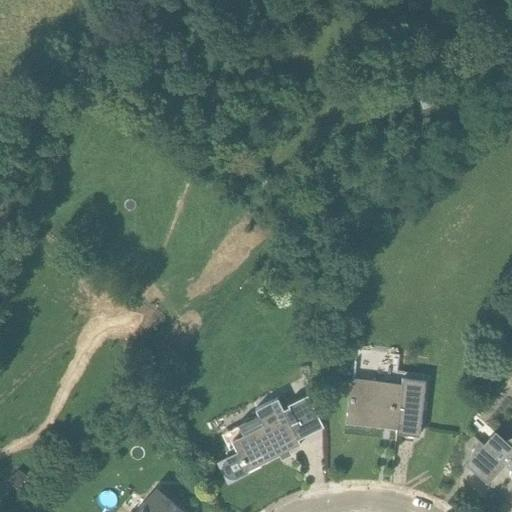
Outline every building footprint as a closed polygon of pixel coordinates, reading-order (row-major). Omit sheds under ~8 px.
[(444,76),(425,83),(434,106),(466,94),(461,83),(448,88),(444,76)] [(395,433),(418,436),(426,379),(402,376),(401,384),(353,378),(347,424),(348,425),(348,422),(359,423),(375,425),(375,428),(376,428),(377,423),(395,425),(394,427),(396,427),(395,433)] [(287,405),(297,425),(316,415),(307,396),(287,405)] [(255,409),(258,415),(238,425),(243,435),(232,441),(237,451),(225,456),(223,457),(222,458),(221,460),(219,461),(219,463),(218,465),(218,467),(218,469),(218,471),(219,473),(220,475),(221,476),(223,478),(225,479),(226,480),(228,480),(230,480),(232,480),(234,480),(236,479),(248,473),(247,471),(279,456),(277,452),(286,447),(290,455),(291,454),(289,451),(299,445),(299,446),(300,445),(277,398),(255,409)] [(507,438),(504,441),(495,432),(483,445),(479,441),(465,464),(465,465),(487,485),(488,484),(487,483),(503,465),(510,471),(510,472),(509,473),(509,474),(509,476),(509,477),(510,478),(511,479),(511,435),(511,437),(507,438)] [(181,511),(158,491),(139,511),(181,511)]
